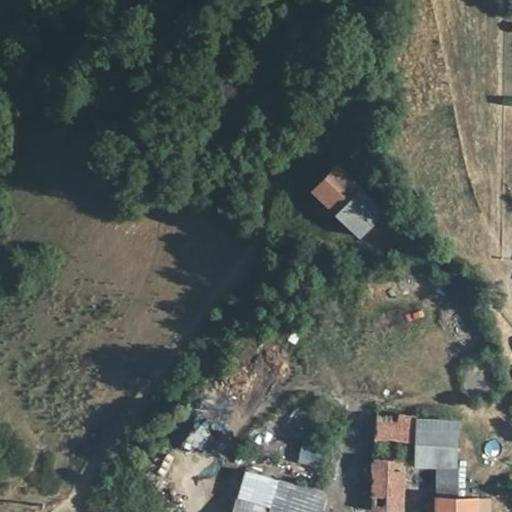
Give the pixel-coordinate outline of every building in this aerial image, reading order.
[(383,210),(338,165),(315,191),(325,201),(337,212),(360,237),(383,210)] [(337,212),(325,201),(321,206),(332,217),(337,212)] [(437,498),(458,498),(458,466),(454,465),(456,420),(419,417),(378,414),(375,436),(419,440),(418,466),(437,466),(437,498)] [(318,468),(324,448),(304,442),(298,462),(318,468)] [(249,451),(241,448),(238,456),(245,460),(249,451)] [(403,460),(374,458),(374,465),(374,490),(371,509),(400,511),(401,511),(403,465),(403,460)] [(321,511),(326,494),(284,481),(275,509),(241,497),(235,511),(321,511)] [(490,511),(490,499),(458,498),(437,498),(437,511),(490,511)]
